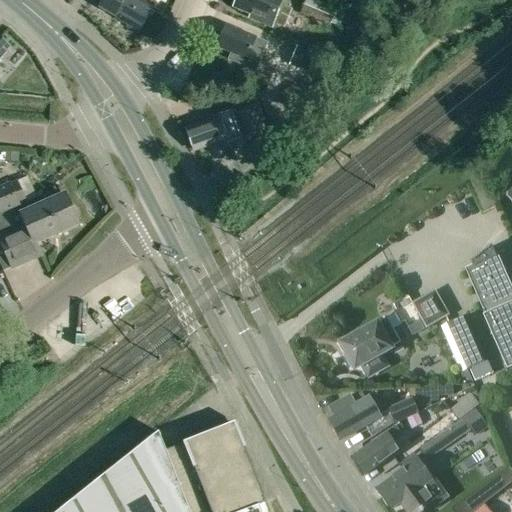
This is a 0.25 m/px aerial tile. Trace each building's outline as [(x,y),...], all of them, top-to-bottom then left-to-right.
[(100,9),(115,19),(126,0),(99,0),(103,2),(100,9)] [(126,0),(115,19),(138,32),(152,9),(140,2),(141,0),(126,0)] [(281,0),(237,0),(234,8),(256,17),(254,20),(270,27),(272,24),(283,28),(290,12),(279,7),(281,2),(281,0)] [(312,19),(329,26),(335,11),(307,0),(301,14),(312,19)] [(226,28),(216,50),(245,62),(245,61),(257,66),(266,45),(254,40),(254,39),(226,28)] [(0,42),(0,60),(1,60),(1,61),(2,60),(6,63),(14,54),(0,42)] [(302,51),(293,71),(317,82),(326,61),(302,51)] [(294,87),(278,98),(284,107),(291,103),(301,96),(294,87)] [(328,105),(314,87),(301,96),(291,103),(306,123),(328,105)] [(216,114),(218,119),(186,130),(194,152),(225,142),(226,144),(244,139),(234,109),(216,114)] [(253,109),(236,116),(246,138),(263,131),(253,109)] [(8,186),(0,189),(0,225),(21,216),(18,208),(18,207),(39,197),(30,177),(8,186)] [(21,216),(0,225),(0,266),(3,272),(11,268),(12,269),(40,256),(35,245),(77,226),(64,197),(21,216)] [(465,271),(485,315),(483,316),(507,371),(511,368),(511,286),(494,245),(472,263),(474,267),(465,271)] [(413,304),(421,320),(426,329),(448,316),(435,292),(413,304)] [(469,316),(440,329),(461,375),(490,362),(469,316)] [(377,324),(341,345),(355,369),(391,349),(391,348),(400,343),(387,320),(378,325),(377,324)] [(413,336),(425,330),(420,321),(408,328),(413,336)] [(454,396),(453,386),(416,389),(417,407),(429,406),(432,401),(436,401),(440,397),(454,396)] [(366,401),(365,402),(361,394),(352,399),(350,396),(329,407),(335,417),(330,420),(330,419),(329,420),(340,440),(341,440),(341,439),(365,426),(365,425),(376,419),(375,417),(377,416),(369,401),(367,402),(366,401)] [(389,409),(396,424),(419,412),(413,398),(389,409)] [(491,428),(478,409),(420,450),(427,460),(440,451),(470,429),(477,438),(491,428)] [(222,429),(165,451),(189,511),(242,511),(266,503),(256,480),(255,481),(233,425),(222,430),(222,429)] [(398,452),(394,445),(404,438),(397,427),(377,441),(352,457),(364,476),(389,459),(388,458),(398,452)] [(158,432),(56,511),(189,511),(165,451),(158,432)] [(400,466),(403,470),(377,489),(392,510),(400,504),(405,511),(428,511),(438,505),(426,488),(435,482),(416,455),(400,466)] [(511,470),(510,467),(452,509),(454,511),(473,511),(511,482),(511,470)]
